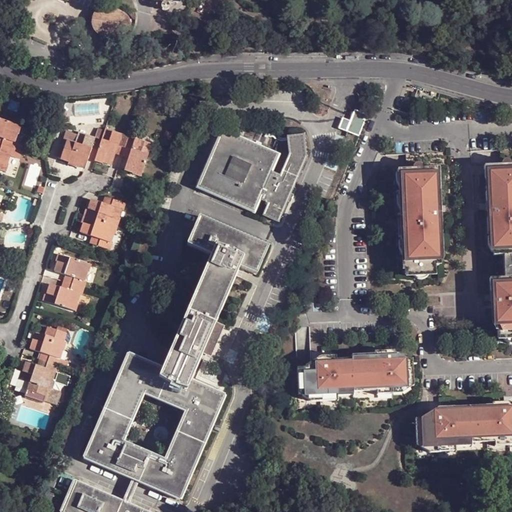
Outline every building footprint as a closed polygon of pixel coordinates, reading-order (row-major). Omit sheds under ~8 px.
[(95,14),(100,6),(97,3),(91,0),(79,0),(92,7),(95,14)] [(134,12),(100,5),(100,6),(95,14),(91,23),(129,32),(134,12)] [(347,133),(358,138),(365,121),(361,120),(363,117),(354,113),(350,126),(343,123),(340,129),(347,132),(347,133)] [(0,138),(0,143),(18,149),(20,143),(19,143),(22,134),(19,133),(22,125),(0,117),(0,136),(1,137),(0,138)] [(99,153),(98,156),(107,159),(107,161),(115,164),(119,152),(120,149),(126,151),(132,133),(126,131),(125,132),(116,129),(116,128),(108,125),(104,139),(99,153)] [(99,153),(104,139),(97,137),(96,139),(89,136),(89,134),(82,132),(81,134),(66,129),(57,155),(72,161),(73,160),(81,163),(80,164),(89,167),(94,155),(95,152),(99,153)] [(270,175),(272,172),(279,155),(221,129),(196,185),(254,211),(259,200),(263,190),(258,188),(250,205),(203,183),(224,134),(272,156),(265,172),(270,175)] [(132,133),(126,151),(134,154),(132,157),(129,168),(137,171),(137,172),(145,175),(157,142),(149,139),(148,140),(140,137),(140,136),(132,133)] [(263,190),(259,200),(271,205),(266,216),(281,222),(310,160),(308,137),(291,139),(292,158),(284,177),(272,172),(270,175),(265,172),(272,156),(224,134),(203,183),(250,205),(258,188),(263,190)] [(18,149),(0,143),(0,170),(5,172),(8,162),(12,163),(14,155),(16,156),(18,149)] [(511,157),(484,159),(487,251),(503,250),(504,272),(488,273),(490,321),(495,326),(496,335),(511,334),(511,157)] [(437,162),(394,164),(399,263),(403,263),(403,271),(435,270),(435,261),(440,260),(442,251),(437,162)] [(91,217),(119,226),(122,218),(120,218),(123,210),(124,211),(127,203),(110,197),(107,206),(103,204),(93,201),(91,209),(93,210),(91,217)] [(272,246),(203,216),(190,246),(213,255),(164,369),(129,353),(82,457),(135,483),(142,486),(177,502),(225,396),(190,381),(203,353),(215,325),(241,268),(258,276),(272,246)] [(119,226),(91,217),(88,223),(86,223),(83,231),(94,235),(97,236),(94,243),(112,249),(114,241),(112,240),(115,232),(117,233),(119,226)] [(70,282),(87,288),(89,281),(87,281),(90,272),(92,272),(95,263),(66,254),(63,261),(62,260),(59,269),(69,273),(72,274),(70,282)] [(87,288),(70,282),(68,287),(64,286),(55,283),(51,292),(54,292),(51,300),(79,310),(82,302),(81,302),(84,293),(85,293),(87,288)] [(223,328),(215,325),(203,353),(210,356),(223,328)] [(47,360),(61,365),(64,358),(62,357),(66,347),(67,348),(70,341),(66,339),(68,332),(59,329),(50,326),(47,334),(40,332),(37,341),(36,340),(33,349),(46,353),(49,354),(47,360)] [(396,352),(350,355),(350,358),(311,360),(311,367),(300,368),(301,395),(350,391),(350,387),(406,384),(404,356),(396,352)] [(61,365),(47,360),(45,367),(41,366),(29,362),(26,371),(27,371),(24,380),(33,383),(30,389),(39,393),(49,396),(48,398),(58,401),(61,391),(55,389),(57,381),(55,380),(58,371),(59,372),(61,365)] [(511,402),(432,407),(419,415),(421,444),(468,442),(467,434),(511,431),(511,412),(511,402)] [(140,511),(132,508),(126,505),(71,479),(56,511),(140,511)]
